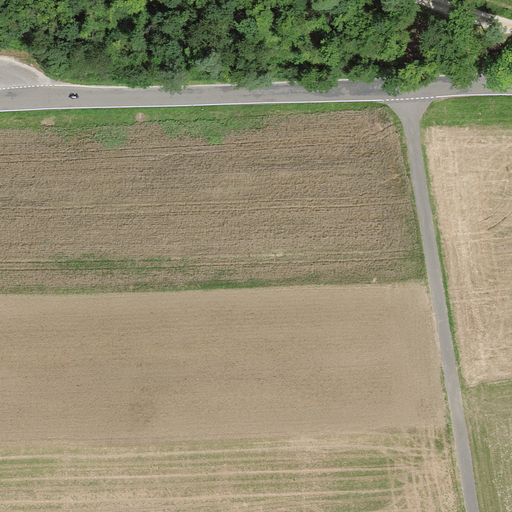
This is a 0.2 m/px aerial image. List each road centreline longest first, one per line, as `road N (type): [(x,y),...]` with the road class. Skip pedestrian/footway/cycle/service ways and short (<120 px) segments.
road 1 (tertiary): [(0,99),(511,84)]
road 2 (track): [(409,86),(468,511)]
